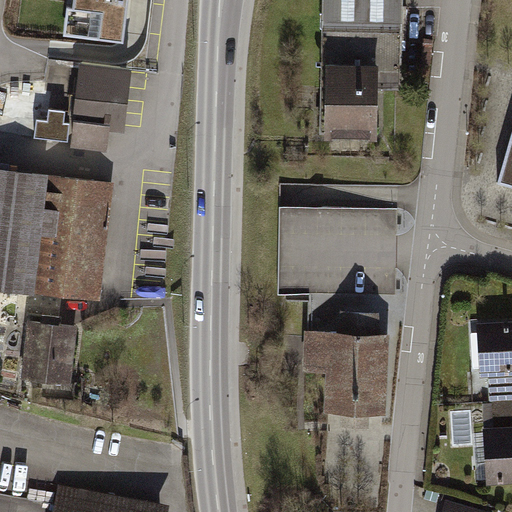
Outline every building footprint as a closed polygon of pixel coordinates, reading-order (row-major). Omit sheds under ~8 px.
[(124,40),(128,0),(73,0),(73,8),(83,9),(80,35),(124,40)] [(322,0),(321,132),(330,132),(331,66),(375,67),(399,67),(399,48),(405,48),(406,9),(401,9),(401,0),(322,0)] [(126,64),(74,59),(66,145),(106,149),(108,124),(120,125),(126,64)] [(375,67),(331,66),(330,132),(374,133),(375,67)] [(60,109),(45,107),(44,118),(33,117),(30,136),(63,140),(65,122),(59,121),(60,109)] [(511,140),(500,179),(511,182),(511,140)] [(0,166),(0,287),(91,298),(105,179),(0,166)] [(398,209),(280,209),(280,295),(397,295),(398,209)] [(340,334),(308,332),(307,367),(330,368),(328,409),(385,412),(389,336),(380,336),(378,314),(343,313),(340,334)] [(74,322),(24,317),(18,377),(68,382),(74,322)] [(511,324),(486,326),(491,402),(511,400),(511,324)] [(511,400),(491,402),(497,480),(511,478),(511,400)] [(61,490),(57,511),(161,511),(163,507),(61,490)] [(448,503),(445,511),(471,511),(472,510),(448,503)]
